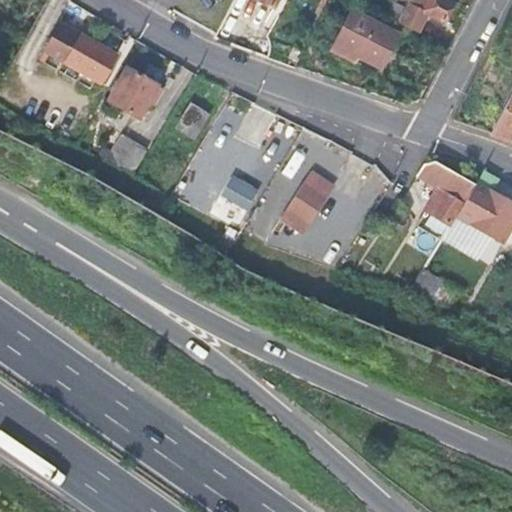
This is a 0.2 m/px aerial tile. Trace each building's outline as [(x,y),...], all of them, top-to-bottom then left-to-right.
[(237,0),(232,0),(212,40),(214,41),(234,49),(243,21),(238,18),(245,3),(237,0)] [(252,0),(273,11),(278,0),(252,0)] [(304,0),(301,7),(320,17),(328,0),(304,0)] [(416,0),(408,16),(401,28),(417,36),(423,23),(427,17),(443,25),(451,9),(435,0),(416,0)] [(396,37),(350,13),(329,53),(347,61),(349,56),(379,71),(396,37)] [(113,60),(58,28),(43,55),(98,87),(113,60)] [(125,73),(107,105),(137,123),(147,105),(152,97),(156,90),(125,73)] [(152,97),(147,105),(153,109),(159,100),(152,97)] [(511,97),(490,137),(511,145),(511,97)] [(207,118),(190,107),(175,130),(193,141),(207,118)] [(143,153),(130,145),(117,168),(130,176),(143,153)] [(441,194),(431,211),(424,207),(412,228),(439,244),(454,220),(466,202),(473,190),(438,167),(424,166),(416,179),(441,194)] [(221,193),(247,209),(260,188),(233,172),(221,193)] [(330,188),(308,174),(300,187),(322,201),(330,188)] [(454,220),(468,229),(502,247),(511,229),(511,208),(489,195),(496,182),(483,174),(483,175),(473,190),(466,202),(454,220)] [(322,201),(300,187),(278,221),(300,235),(322,201)]
